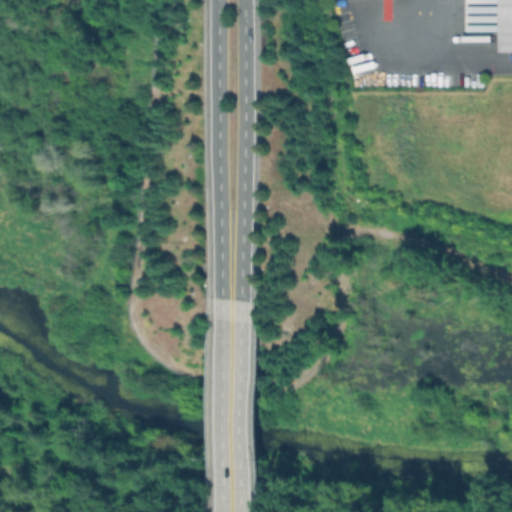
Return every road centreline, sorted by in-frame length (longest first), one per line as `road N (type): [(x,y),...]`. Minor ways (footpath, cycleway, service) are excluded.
road 1 (secondary): [(217,0),(220,271),(231,303)]
road 2 (secondary): [(231,303),(241,272),(244,0)]
road 3 (secondary): [(231,303),(231,511)]
